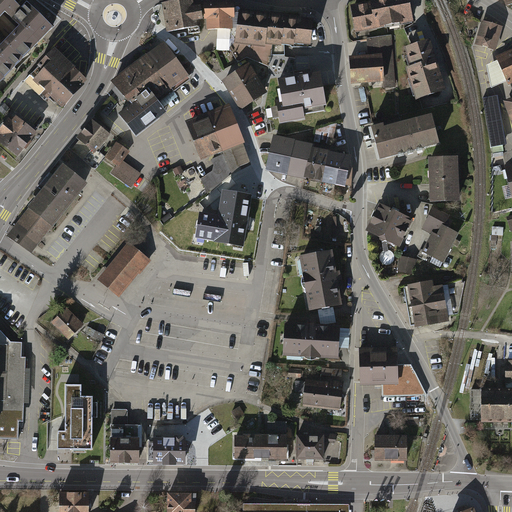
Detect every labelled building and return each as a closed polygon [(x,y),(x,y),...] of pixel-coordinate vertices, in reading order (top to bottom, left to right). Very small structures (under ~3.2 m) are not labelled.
[(22,12),(8,0),(0,0),(0,83),(1,84),(52,30),(27,6),(22,12)] [(195,0),(187,0),(164,4),(168,33),(200,28),(199,21),(202,21),(200,6),(196,6),(195,0)] [(233,0),(223,0),(203,1),(204,20),(206,20),(206,30),(233,29),(232,18),(234,18),(233,0)] [(415,19),(411,0),(371,0),(372,5),(352,9),(357,31),(415,19)] [(265,12),(239,9),(235,43),(266,46),(266,44),(282,46),(282,43),(285,15),(265,12)] [(285,15),(282,43),(294,45),(294,43),(311,45),(314,18),(285,15)] [(503,28),(482,22),(475,46),(496,52),(503,28)] [(370,57),(352,59),(354,86),(384,83),(385,91),(398,90),(393,38),(368,41),(370,57)] [(191,80),(165,44),(149,56),(175,92),(191,80)] [(445,93),(431,44),(407,51),(412,69),(407,70),(417,102),(445,93)] [(511,51),(496,58),(498,62),(507,82),(509,86),(511,84),(511,51)] [(85,80),(56,54),(33,78),(62,105),(85,80)] [(160,103),(175,92),(149,56),(134,67),(149,87),(160,103)] [(496,87),(507,82),(498,62),(489,66),(487,67),(492,89),(496,87)] [(250,65),(221,83),(230,96),(258,78),(250,65)] [(128,102),(149,87),(134,67),(113,82),(128,102)] [(320,74),(278,81),(281,102),(276,103),(277,109),(271,110),(273,122),(279,121),(280,126),(305,122),(304,116),(324,113),(324,109),(327,108),(320,74)] [(258,78),(230,96),(240,113),(255,104),(268,95),(258,78)] [(149,87),(128,102),(150,132),(165,121),(155,107),(160,103),(149,87)] [(499,98),(484,100),(493,150),(508,147),(499,98)] [(238,128),(229,106),(185,123),(194,145),(238,128)] [(46,110),(32,117),(37,127),(51,120),(46,110)] [(384,124),(370,128),(381,162),(441,145),(432,114),(386,128),(384,124)] [(36,129),(18,115),(14,121),(10,118),(0,130),(0,131),(4,135),(0,139),(0,140),(17,154),(36,129)] [(113,137),(95,123),(72,153),(85,162),(92,153),(98,157),(113,137)] [(245,145),(238,128),(194,145),(201,162),(245,145)] [(297,144),(275,139),(268,171),(289,176),(297,144)] [(315,148),(297,144),(289,176),(308,180),(315,148)] [(130,154),(117,146),(107,161),(118,169),(113,176),(133,190),(143,176),(124,163),(130,154)] [(315,148),(308,180),(325,184),(332,155),(332,152),(315,148)] [(342,187),(348,159),(332,155),(325,184),(342,187)] [(456,158),(431,159),(433,201),(457,200),(456,158)] [(180,165),(172,169),(175,176),(184,172),(180,165)] [(64,167),(31,209),(51,225),(52,225),(85,184),(64,167)] [(219,225),(207,223),(203,241),(240,248),(247,208),(223,204),(219,225)] [(400,249),(414,222),(381,205),(367,232),(400,249)] [(31,252),(51,225),(31,209),(9,237),(31,252)] [(450,219),(434,210),(423,231),(432,236),(424,250),(444,262),(459,235),(446,228),(450,219)] [(337,218),(307,217),(306,239),(336,241),(337,218)] [(150,262),(130,245),(101,281),(120,297),(138,274),(139,275),(150,262)] [(330,253),(302,258),(311,309),(340,303),(330,253)] [(417,262),(402,258),(399,271),(414,275),(417,262)] [(434,283),(409,287),(416,327),(448,321),(442,286),(435,288),(434,283)] [(84,326),(67,309),(51,324),(69,342),(84,326)] [(339,329),(286,326),(284,353),(337,357),(339,329)] [(341,329),(340,347),(349,348),(351,330),(341,329)] [(0,440),(18,441),(19,423),(23,423),(26,359),(22,359),(22,344),(11,344),(0,331),(0,440)] [(397,349),(359,350),(360,388),(382,387),(399,387),(398,366),(397,349)] [(411,365),(398,366),(399,387),(382,387),(382,398),(426,397),(426,395),(411,365)] [(331,382),(305,379),(302,404),(303,404),(303,406),(339,410),(340,408),(344,381),(331,380),(331,382)] [(82,387),(66,387),(65,434),(58,434),(58,453),(93,453),(93,399),(81,399),(82,387)] [(511,391),(483,391),(483,419),(511,419),(511,391)] [(245,415),(240,407),(232,412),(237,420),(245,415)] [(128,409),(112,409),(112,438),(110,438),(110,464),(140,465),(140,447),(142,447),(142,425),(128,425),(128,409)] [(287,435),(287,421),(268,421),(268,435),(243,435),(243,436),(235,436),(235,460),(287,460),(287,435)] [(326,435),(299,435),(299,460),(325,459),(337,461),(340,441),(326,439),(326,435)] [(407,435),(375,435),(375,461),(407,461),(407,435)] [(175,438),(154,438),(154,465),(163,465),(163,466),(177,466),(177,465),(187,465),(187,438),(184,438),(184,436),(175,436),(175,438)] [(91,511),(92,494),(62,493),(61,511),(91,511)] [(198,511),(198,495),(170,495),(170,511),(198,511)]
